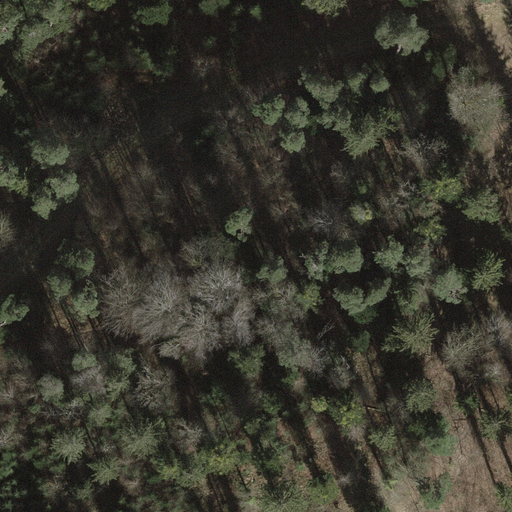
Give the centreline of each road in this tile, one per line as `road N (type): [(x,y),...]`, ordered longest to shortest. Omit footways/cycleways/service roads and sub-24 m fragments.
road 1 (track): [(0,289),(208,99),(317,52),(431,26),(501,40),(511,64)]
road 2 (track): [(346,511),(387,303),(401,174),(469,31)]
road 3 (track): [(511,97),(495,276),(511,381)]
